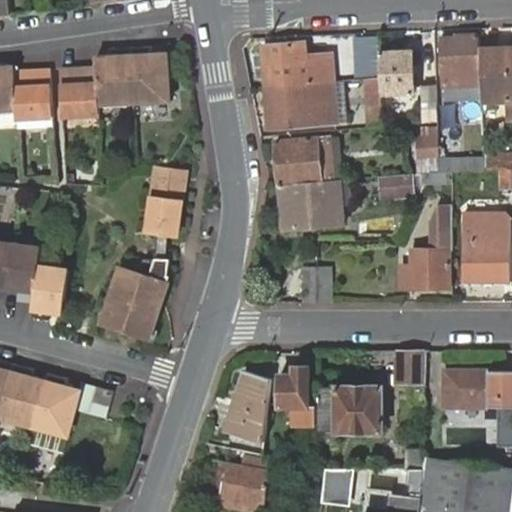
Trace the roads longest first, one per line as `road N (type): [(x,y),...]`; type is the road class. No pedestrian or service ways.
road 1 (tertiary): [(208,9),(236,197),(230,260),(211,323)]
road 2 (residential): [(208,9),(511,2)]
road 3 (residential): [(211,323),(511,323)]
road 4 (residential): [(0,36),(208,9)]
road 5 (residential): [(191,390),(160,369),(0,326)]
road 6 (tertiary): [(191,390),(151,511)]
